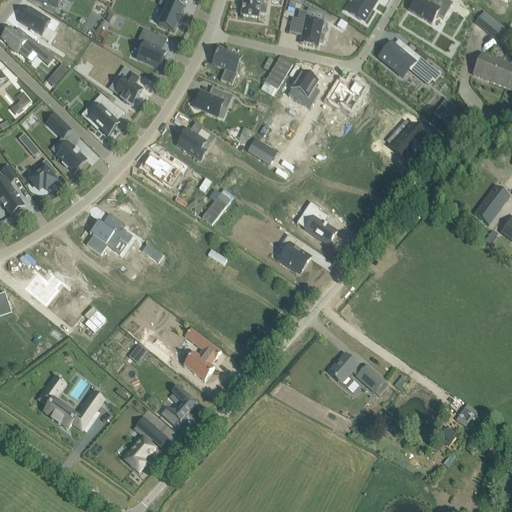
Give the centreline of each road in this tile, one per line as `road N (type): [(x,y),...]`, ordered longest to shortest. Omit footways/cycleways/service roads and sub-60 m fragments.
road 1 (unclassified): [(140,511),(449,159),(468,141),(511,123)]
road 2 (unclassified): [(397,0),(356,65),(209,34)]
road 3 (unclassified): [(119,171),(0,53)]
road 4 (unclassified): [(119,171),(176,100),(209,34)]
road 5 (unclassified): [(0,256),(61,220),(119,171)]
road 6 (unclassified): [(113,511),(0,432)]
